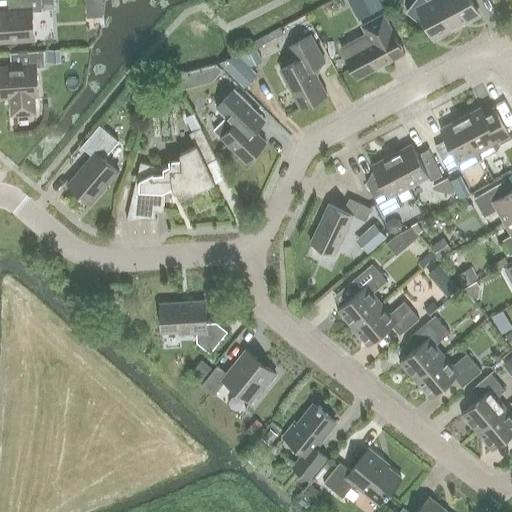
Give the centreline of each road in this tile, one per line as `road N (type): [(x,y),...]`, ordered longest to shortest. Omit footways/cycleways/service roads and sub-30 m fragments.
road 1 (residential): [(511,484),(497,497),(261,309),(246,251)]
road 2 (residential): [(246,251),(269,226),(305,149),(474,60),(502,56)]
road 3 (residential): [(0,191),(67,246),(98,260),(246,251)]
